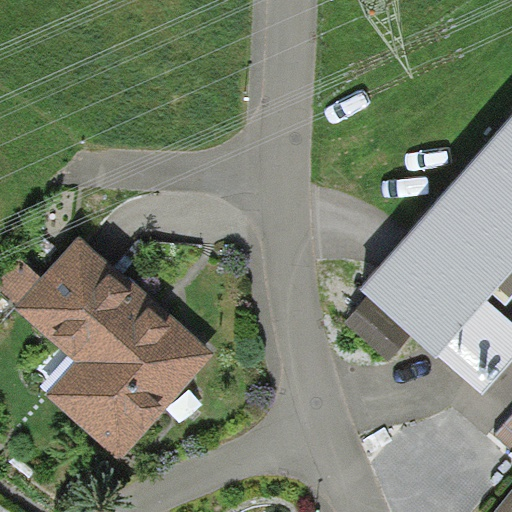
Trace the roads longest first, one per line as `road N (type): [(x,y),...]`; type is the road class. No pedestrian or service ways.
road 1 (residential): [(284,0),(279,239),(311,422)]
road 2 (residential): [(311,422),(134,511)]
